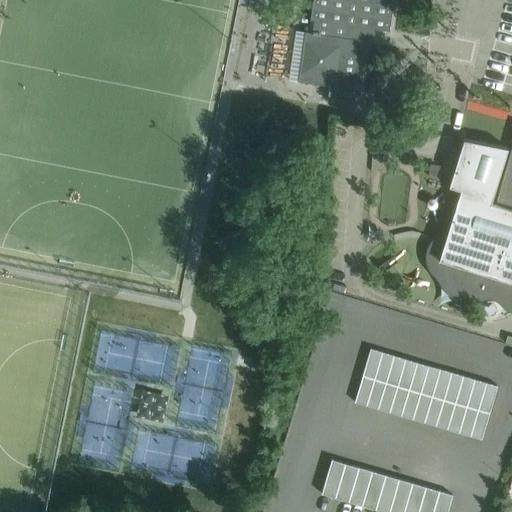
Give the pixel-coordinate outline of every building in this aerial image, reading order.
[(389,30),(393,4),(386,3),(386,0),(312,0),(310,19),(314,20),(312,32),(306,31),(305,31),(298,81),(324,85),(324,84),(329,85),(327,97),(354,101),(356,88),(354,87),(363,27),(389,30)] [(511,209),(490,203),(508,147),(463,138),(449,186),(460,189),(438,259),(443,260),(438,276),(454,281),(453,286),(471,291),(473,285),(482,288),(481,291),(504,298),(505,293),(511,295),(511,209)] [(511,204),(511,146),(497,200),(511,204)] [(431,163),(429,174),(441,177),(443,165),(431,163)] [(374,377),(382,351),(370,347),(362,374),(374,377)] [(385,381),(393,354),(382,351),(374,377),(385,381)] [(397,384),(405,357),(393,354),(385,381),(397,384)] [(408,388),(416,361),(405,357),(397,384),(408,388)] [(420,391),(428,364),(416,361),(408,388),(420,391)] [(432,394),(440,368),(428,364),(420,391),(432,394)] [(443,398),(451,371),(440,368),(432,394),(443,398)] [(455,401),(463,374),(451,371),(443,398),(455,401)] [(366,404),(374,377),(362,374),(354,401),(366,404)] [(466,405),(474,378),(463,374),(455,401),(466,405)] [(377,408),(385,381),(374,377),(366,404),(377,408)] [(478,408),(486,381),(474,378),(466,405),(478,408)] [(389,411),(397,384),(385,381),(377,408),(389,411)] [(497,384),(486,381),(478,408),(489,411),(497,384)] [(401,414),(408,388),(397,384),(389,411),(401,414)] [(412,418),(420,391),(408,388),(401,414),(412,418)] [(424,421),(432,394),(420,391),(412,418),(424,421)] [(435,425),(443,398),(432,394),(424,421),(435,425)] [(447,428),(455,401),(443,398),(435,425),(447,428)] [(458,431),(466,405),(455,401),(447,428),(458,431)] [(470,435),(478,408),(466,405),(458,431),(470,435)] [(481,438),(489,411),(478,408),(470,435),(481,438)] [(335,496),(345,462),(331,458),(321,493),(335,496)] [(348,500),(358,466),(345,462),(335,496),(348,500)] [(362,504),(372,470),(358,466),(348,500),(362,504)] [(375,508),(385,474),(372,470),(362,504),(375,508)] [(387,511),(388,511),(399,478),(385,474),(375,508),(387,511)] [(403,511),(412,482),(399,478),(388,511),(403,511)] [(417,511),(426,486),(412,482),(403,511),(417,511)] [(432,511),(439,490),(426,486),(417,511),(432,511)] [(447,511),(452,494),(439,490),(432,511),(447,511)] [(511,501),(503,498),(499,510),(506,511),(511,511),(511,509),(511,501)]
